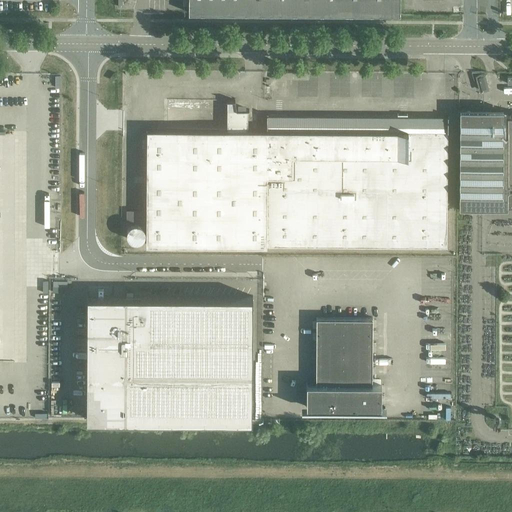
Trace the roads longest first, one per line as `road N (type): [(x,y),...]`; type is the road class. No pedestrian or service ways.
road 1 (unclassified): [(87,43),(511,48)]
road 2 (unclassified): [(263,265),(96,260),(88,245),(87,43)]
road 3 (unknown): [(260,88),(174,88),(138,110),(125,143),(125,264)]
road 4 (unknown): [(31,260),(84,259),(74,302),(74,401)]
road 5 (unknown): [(31,260),(27,119)]
road 6 (unknown): [(439,47),(439,91),(427,101),(356,110)]
road 7 (unknown): [(31,260),(33,380)]
